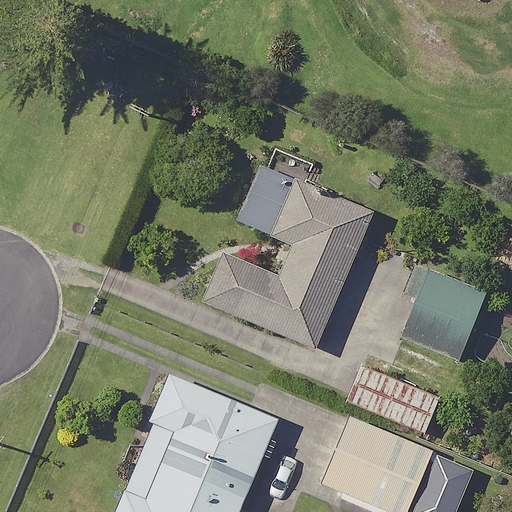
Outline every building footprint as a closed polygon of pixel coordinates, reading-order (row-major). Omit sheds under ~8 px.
[(368,205),(256,159),(232,217),(276,235),(263,266),(217,247),(196,298),(311,344),(368,205)] [(485,275),(423,253),(394,335),(456,357),(485,275)] [(435,395),(358,363),(344,397),(421,429),(435,395)] [(278,416),(165,370),(108,511),(242,511),(240,511),(278,416)] [(451,511),(471,466),(344,413),(317,479),(395,511),(451,511)]
